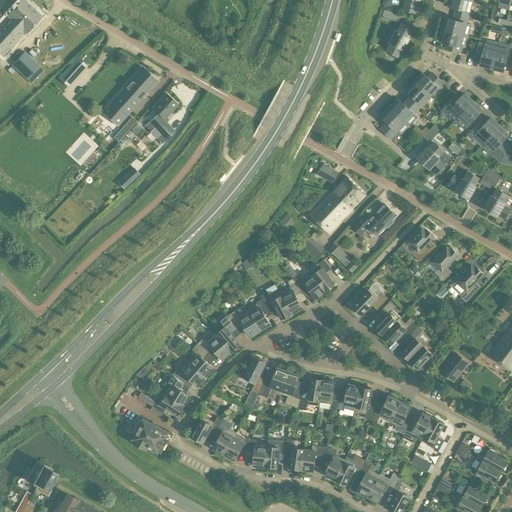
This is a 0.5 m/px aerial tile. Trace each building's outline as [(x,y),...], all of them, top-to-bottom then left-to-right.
[(25,32),(26,33),(42,16),(24,0),(21,0),(7,16),(8,16),(0,24),(0,52),(4,56),(25,32)] [(406,0),(404,11),(415,13),(418,0),(406,0)] [(473,0),(471,0),(450,0),(449,7),(456,8),(455,14),(468,18),(473,0)] [(400,14),(384,10),(380,9),(378,17),(398,22),(400,14)] [(468,18),(455,14),(453,20),(446,18),(443,30),(467,36),(471,25),(467,24),(468,18)] [(409,37),(413,30),(403,24),(399,32),(397,31),(390,43),(392,44),(388,51),(398,57),(402,49),(404,50),(411,38),(409,37)] [(493,25),(492,31),(502,33),(503,27),(493,25)] [(467,36),(443,30),(440,41),(447,43),(446,49),(459,53),(461,47),(464,48),(467,36)] [(492,68),(498,44),(487,41),(486,45),(480,43),(476,56),(482,58),(480,65),(492,68)] [(498,44),(492,68),(504,72),(505,64),(511,66),(511,62),(511,51),(509,51),(510,47),(498,44)] [(31,83),(43,71),(25,52),(13,65),(31,83)] [(117,125),(157,81),(142,67),(102,112),(117,125)] [(68,69),(59,78),(68,87),(77,77),(68,69)] [(423,73),(415,82),(430,96),(443,83),(433,73),(428,78),(423,73)] [(430,96),(415,82),(406,90),(412,96),(408,100),(418,109),(430,96)] [(158,114),(146,126),(162,144),(175,132),(164,120),(178,104),(166,93),(152,109),(158,114)] [(451,110),(459,118),(474,102),(465,94),(460,100),(455,95),(441,110),(446,115),(451,110)] [(398,99),(390,108),(409,125),(406,122),(418,109),(408,100),(404,104),(398,99)] [(474,102),(459,118),(456,121),(465,129),(468,126),(472,130),(482,120),(477,116),(482,110),(474,102)] [(409,125),(390,108),(382,117),(388,122),(381,129),(391,139),(398,131),(401,134),(409,125)] [(482,120),(472,130),(469,133),(483,145),(500,126),(491,118),(486,124),(482,120)] [(131,128),(127,123),(121,130),(126,134),(131,128)] [(138,124),(132,130),(136,134),(142,129),(138,124)] [(435,125),(424,137),(429,142),(440,130),(435,125)] [(500,126),(483,145),(501,162),(510,146),(504,140),(509,135),(500,126)] [(126,137),(118,144),(122,148),(130,141),(126,137)] [(437,173),(444,166),(438,160),(439,158),(438,157),(444,151),(435,143),(430,149),(428,148),(419,158),(430,169),(431,167),(437,173)] [(511,146),(510,146),(501,162),(511,164),(511,146)] [(334,170),(323,164),(318,173),(329,179),(334,170)] [(139,166),(123,180),(129,185),(144,171),(139,166)] [(487,187),(495,173),(488,169),(480,183),(487,187)] [(474,185),(479,178),(469,172),(465,179),(463,178),(462,180),(455,176),(450,184),(457,189),(456,190),(469,198),(476,186),(474,185)] [(495,173),(487,187),(493,191),(501,176),(495,173)] [(347,176),(332,192),(340,199),(342,198),(353,208),(366,195),(347,176)] [(506,218),(511,210),(504,205),(505,204),(503,203),(507,195),(498,189),(493,197),(492,196),(484,208),(498,216),(499,214),(506,218)] [(340,199),(332,192),(310,215),(329,233),(353,208),(342,198),(340,199)] [(361,235),(369,227),(377,235),(386,225),(388,227),(393,222),(391,220),(396,215),(384,204),(368,221),(363,216),(353,227),(361,235)] [(288,213),(280,222),(287,228),(295,219),(288,213)] [(411,253),(420,262),(429,253),(424,247),(434,236),(428,231),(426,232),(422,228),(408,243),(415,249),(411,253)] [(316,259),(325,250),(311,236),(302,246),(316,259)] [(335,244),(329,250),(336,256),(341,250),(335,244)] [(254,246),(249,251),(252,255),(258,252),(254,246)] [(452,272),(447,267),(459,255),(452,249),(451,251),(447,247),(440,254),(439,253),(434,258),(436,259),(433,262),(439,268),(435,273),(444,281),(452,272)] [(251,253),(241,263),(242,264),(244,268),(256,261),(251,253)] [(312,273),(326,291),(335,284),(327,273),(331,269),(324,260),(319,264),(321,266),(312,273)] [(353,261),(347,267),(353,272),(358,266),(353,261)] [(289,264),(284,268),(293,279),(298,275),(289,264)] [(415,264),(409,269),(413,273),(419,268),(415,264)] [(483,274),(477,268),(476,269),(472,265),(467,270),(466,269),(462,274),(463,275),(457,281),(467,290),(460,297),(466,303),(479,290),(473,284),(483,274)] [(307,266),(298,272),(302,277),(310,271),(307,266)] [(312,273),(311,271),(302,279),(298,275),(293,279),(295,282),(302,292),(308,288),(317,299),(318,297),(320,299),(325,294),(324,293),(326,291),(312,273)] [(291,287),(281,292),(292,313),(303,308),(296,295),(302,292),(295,282),(290,285),(291,287)] [(362,315),(372,305),(377,310),(388,299),(382,293),(379,297),(370,288),(365,293),(364,292),(359,297),(360,298),(353,306),(356,310),(355,311),(360,316),(361,314),(362,315)] [(270,297),(267,292),(261,295),(263,299),(269,309),(274,306),(281,319),(283,318),(284,320),(290,316),(289,315),(292,313),(281,292),(281,291),(270,297)] [(218,302),(224,299),(220,293),(215,297),(218,302)] [(258,303),(247,310),(260,331),(263,329),(264,331),(270,327),(269,326),(271,325),(263,313),(269,309),(263,299),(257,302),(258,303)] [(384,336),(401,318),(393,310),(396,306),(391,301),(380,312),(385,318),(375,328),(377,329),(376,331),(381,335),(382,334),(384,336)] [(235,311),(228,316),(237,329),(238,328),(243,325),(250,337),(252,336),(253,337),(259,334),(258,332),(260,331),(247,310),(245,305),(235,311)] [(451,312),(458,319),(465,312),(457,306),(451,312)] [(237,329),(228,316),(221,322),(224,325),(215,333),(217,335),(231,352),(240,344),(231,333),(237,329)] [(406,323),(401,318),(384,336),(386,338),(385,339),(390,344),(391,343),(393,344),(402,334),(407,338),(419,325),(411,318),(406,323)] [(408,359),(410,361),(424,346),(431,339),(422,330),(423,330),(419,325),(407,338),(411,342),(401,352),(403,354),(402,355),(407,360),(408,359)] [(511,371),(511,370),(511,325),(491,352),(490,350),(488,352),(511,371)] [(205,338),(198,343),(207,354),(213,349),(222,359),(224,358),(225,359),(230,355),(229,354),(231,352),(217,335),(208,342),(205,338)] [(195,353),(188,362),(206,377),(208,375),(209,376),(213,371),(212,370),(213,368),(203,359),(207,354),(198,343),(192,350),(195,353)] [(433,354),(424,346),(410,361),(412,363),(411,364),(416,369),(417,367),(419,369),(429,359),(433,363),(441,354),(437,350),(433,354)] [(442,372),(454,382),(469,363),(456,353),(442,372)] [(219,356),(212,362),(215,366),(222,361),(219,356)] [(266,379),(265,379),(261,377),(268,363),(266,362),(266,361),(259,357),(259,358),(254,356),(243,378),(244,378),(243,380),(254,385),(252,390),(259,394),(266,379)] [(178,369),(173,375),(182,382),(187,377),(198,386),(199,384),(200,386),(205,380),(204,379),(206,377),(188,362),(180,370),(178,369)] [(259,394),(272,399),(274,393),(281,396),(282,393),(281,393),(289,372),(277,368),(273,381),(266,379),(259,394)] [(291,373),(289,372),(281,393),(282,393),(288,395),(285,404),(298,408),(302,391),(295,389),(300,376),(298,375),(298,373),(292,371),(291,373)] [(183,388),(183,386),(181,385),(182,382),(173,375),(171,374),(164,385),(171,389),(167,395),(184,406),(186,403),(187,404),(191,399),(189,398),(191,396),(182,390),(183,388)] [(298,408),(298,409),(307,410),(308,404),(320,406),(321,403),(320,403),(323,381),(320,380),(321,378),(314,377),(314,379),(311,379),(309,393),(302,391),(298,408)] [(326,381),(323,381),(320,403),(321,403),(331,404),(330,410),(337,411),(338,409),(337,409),(339,397),(333,396),(335,382),(333,382),(333,380),(327,379),(326,381)] [(346,399),(339,397),(337,409),(338,409),(343,411),(344,409),(355,411),(355,409),(361,387),(358,386),(358,385),(352,383),(351,385),(349,384),(346,399)] [(355,409),(355,411),(366,414),(366,415),(372,417),(376,405),(369,404),(372,390),(370,389),(371,388),(364,386),(364,388),(361,387),(355,409)] [(142,393),(141,393),(139,397),(153,406),(156,402),(142,393)] [(156,402),(153,406),(153,407),(163,413),(166,408),(178,416),(179,414),(180,415),(184,409),(183,408),(184,406),(167,395),(164,393),(158,403),(156,402)] [(372,417),(371,420),(376,423),(379,417),(390,423),(400,401),(398,400),(398,398),(392,395),(391,397),(389,396),(383,409),(376,405),(372,417)] [(394,429),(404,434),(405,433),(412,421),(411,421),(410,422),(405,419),(411,407),(409,406),(410,404),(404,401),(403,403),(400,401),(390,423),(396,426),(394,429)] [(161,416),(163,413),(153,407),(151,410),(161,416)] [(405,433),(404,434),(403,437),(413,443),(417,435),(423,439),(434,419),(431,418),(432,416),(426,413),(425,414),(423,413),(419,422),(415,420),(414,420),(413,422),(412,421),(405,433)] [(289,414),(286,424),(292,426),(296,416),(289,414)] [(221,423),(223,420),(218,417),(215,422),(203,416),(192,437),(196,439),(195,441),(201,444),(202,442),(203,443),(210,431),(215,434),(221,423)] [(153,424),(154,423),(153,422),(152,424),(144,419),(144,421),(141,419),(134,431),(137,433),(134,439),(136,440),(135,443),(147,449),(148,447),(158,452),(159,450),(162,451),(168,440),(166,438),(169,433),(153,424)] [(423,439),(421,441),(432,447),(432,448),(439,451),(444,442),(445,441),(438,437),(444,425),(442,424),(443,422),(437,419),(436,420),(434,419),(423,439)] [(221,423),(215,434),(221,437),(214,450),(216,451),(215,452),(221,455),(222,454),(224,455),(235,435),(229,432),(232,427),(227,425),(226,426),(221,423)] [(235,435),(224,455),(227,457),(227,458),(233,461),(233,460),(235,461),(242,448),(248,451),(252,439),(248,437),(247,439),(236,433),(235,435)] [(257,440),(252,439),(248,451),(255,452),(254,466),(256,466),(256,468),(263,468),(263,466),(266,467),(268,444),(257,443),(257,440)] [(287,439),(287,441),(286,453),(292,454),(290,468),(292,468),(292,470),(299,471),(299,469),(302,469),(305,450),(304,450),(298,449),(299,441),(287,439)] [(268,444),(266,467),(269,467),(269,469),(276,469),(276,467),(278,468),(279,452),(286,453),(287,441),(280,440),(280,445),(268,444)] [(444,442),(439,451),(443,454),(448,444),(444,442)] [(461,443),(458,448),(469,454),(472,449),(461,443)] [(305,448),(304,450),(305,450),(302,469),(314,471),(316,457),(324,459),(327,447),(313,445),(312,449),(305,448)] [(327,447),(324,459),(331,462),(325,475),(336,480),(346,460),(335,455),(337,452),(327,447)] [(469,454),(458,448),(455,453),(466,459),(469,454)] [(481,461),(501,471),(502,469),(504,470),(507,464),(505,463),(506,461),(494,454),(495,453),(490,450),(489,451),(486,450),(482,455),(479,453),(476,458),(481,461)] [(415,455),(411,462),(428,471),(432,463),(415,455)] [(352,463),(346,460),(336,480),(346,486),(353,473),(358,475),(363,465),(358,462),(359,460),(355,458),(352,463)] [(47,468),(48,466),(37,460),(32,470),(28,468),(23,478),(37,486),(38,484),(47,468)] [(373,472),(376,466),(366,461),(363,465),(358,475),(364,478),(357,491),(359,492),(358,494),(364,497),(365,495),(368,497),(380,475),(379,475),(373,472)] [(501,471),(481,461),(475,471),(477,472),(477,474),(482,477),(482,475),(495,482),(496,480),(498,481),(501,475),(499,474),(501,471)] [(47,468),(38,484),(37,486),(35,489),(48,496),(51,490),(48,489),(56,473),(47,468)] [(379,475),(380,475),(368,497),(378,503),(385,490),(390,493),(391,492),(396,482),(399,476),(394,473),(391,480),(380,474),(379,475)] [(439,483),(450,489),(453,484),(442,478),(439,483)] [(396,482),(391,492),(396,495),(389,508),(390,509),(389,511),(391,511),(401,511),(406,505),(407,506),(410,500),(409,499),(411,495),(400,489),(402,485),(396,482)] [(450,489),(439,483),(436,489),(447,494),(450,489)] [(471,485),(470,486),(467,484),(461,495),(482,506),(483,504),(485,505),(488,499),(486,498),(487,496),(475,489),(476,487),(471,485)] [(33,495),(26,491),(22,501),(28,504),(33,495)] [(57,511),(70,511),(77,500),(63,492),(58,500),(63,502),(57,511)] [(482,506),(461,495),(455,505),(458,507),(457,509),(463,511),(463,510),(467,511),(480,511),(482,510),(480,509),(482,506)] [(83,511),(87,505),(77,500),(70,511),(83,511)] [(23,511),(28,504),(22,501),(16,511),(23,511)]
